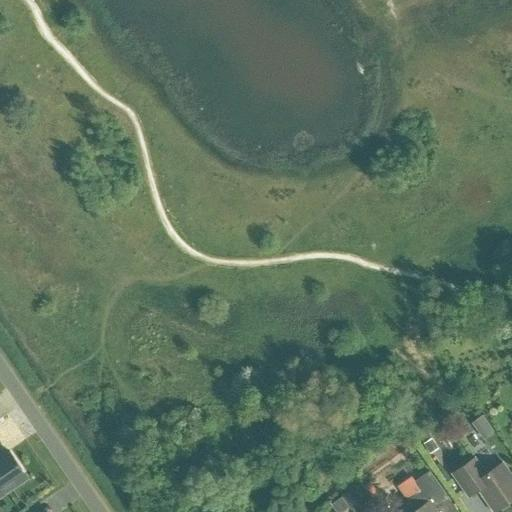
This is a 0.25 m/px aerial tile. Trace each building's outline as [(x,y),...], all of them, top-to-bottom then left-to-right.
[(425,442),(432,454),(441,448),(434,437),(425,442)] [(0,496),(27,478),(9,452),(0,457),(0,496)] [(478,491),(493,511),(495,511),(511,500),(511,475),(503,463),(487,475),(475,458),(452,474),(468,497),(478,491)] [(430,471),(414,482),(421,492),(409,500),(411,503),(397,511),(436,511),(434,509),(449,499),(430,471)] [(360,490),(369,503),(379,496),(370,483),(360,490)] [(343,496),(352,508),(361,502),(352,489),(343,496)]
